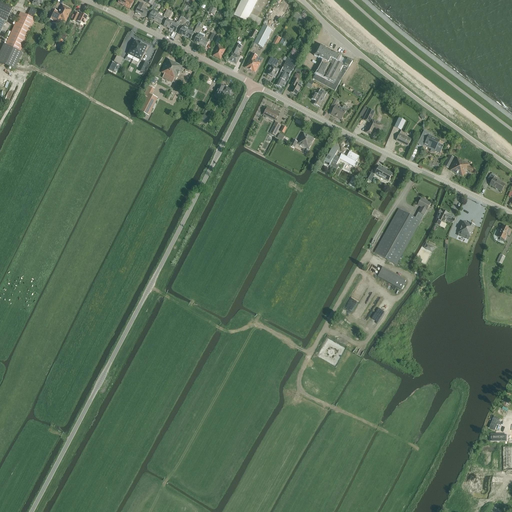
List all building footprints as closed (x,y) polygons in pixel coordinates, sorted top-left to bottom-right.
[(134,2),(130,0),(129,0),(126,7),(130,10),(134,2)] [(240,0),(232,17),(246,24),(258,0),(240,0)] [(0,32),(5,22),(6,22),(13,8),(0,1),(0,32)] [(53,9),(48,19),(54,22),(53,23),(59,26),(60,25),(59,24),(61,20),(62,21),(62,20),(66,22),(66,21),(72,9),(63,4),(59,13),(58,12),(53,9)] [(146,18),(149,12),(146,11),(147,8),(141,5),(136,13),(146,18)] [(211,6),(208,12),(214,15),(217,9),(211,6)] [(20,13),(5,45),(4,45),(1,50),(0,52),(0,63),(12,69),(20,53),(19,52),(34,20),(33,19),(36,11),(31,8),(27,16),(20,13)] [(154,11),(149,20),(155,23),(159,16),(160,14),(154,11)] [(80,25),(81,23),(83,25),(87,17),(81,14),(81,15),(76,13),(72,21),(80,25)] [(159,16),(155,23),(160,26),(164,19),(159,16)] [(174,24),(170,30),(176,33),(180,24),(182,25),(185,19),(181,17),(178,23),(177,22),(176,25),(174,24)] [(187,20),(185,19),(182,25),(184,27),(180,35),(186,38),(189,32),(188,31),(190,29),(186,27),(186,26),(185,25),(187,20)] [(170,30),(174,24),(168,21),(165,28),(170,30)] [(256,45),(265,50),(275,32),(266,27),(256,45)] [(194,34),(192,33),(193,31),(190,29),(188,31),(189,32),(186,38),(191,41),(194,34)] [(199,36),(195,43),(201,46),(204,39),(203,39),(204,36),(200,34),(199,34),(198,36),(199,36)] [(277,36),(273,44),(277,46),(279,42),(281,39),(277,36)] [(204,39),(201,46),(206,48),(209,42),(204,39)] [(237,43),(228,60),(237,65),(241,57),(237,55),(240,49),(240,50),(242,46),(241,46),(243,43),(238,40),(237,43)] [(135,59),(142,44),(135,41),(128,55),(135,59)] [(148,47),(142,44),(135,59),(141,62),(148,47)] [(314,55),(325,61),(319,71),(322,73),(320,76),(335,84),(340,73),(344,75),(353,61),(348,59),(344,66),(338,63),(341,57),(320,45),(314,55)] [(214,56),(221,60),(226,50),(219,47),(214,56)] [(245,68),(255,73),(260,63),(263,59),(258,56),(253,54),(246,68),(245,68)] [(124,59),(118,56),(115,62),(120,65),(124,59)] [(276,78),(280,70),(277,68),(280,61),(272,57),(268,64),(272,66),(268,74),(276,78)] [(282,88),(285,81),(287,82),(297,63),(288,58),(278,77),(280,79),(277,85),(282,88)] [(165,75),(163,79),(173,84),(175,80),(176,81),(180,72),(182,73),(184,69),(182,68),(183,67),(169,60),(162,74),(165,75)] [(144,62),(139,71),(145,74),(150,65),(144,62)] [(302,86),(298,84),(300,81),(295,78),(291,85),(294,87),(291,92),(297,96),(302,86)] [(344,81),(343,84),(353,89),(354,86),(344,81)] [(230,97),(233,91),(226,88),(225,88),(225,87),(221,85),(215,97),(219,99),(223,92),(224,93),(223,94),(230,97)] [(157,90),(151,87),(146,97),(149,99),(142,113),(147,115),(148,112),(153,114),(160,100),(154,96),(157,90)] [(323,101),(324,99),(327,94),(321,90),(318,96),(315,94),(312,100),(315,102),(314,104),(320,108),(323,101)] [(342,120),(347,111),(348,109),(344,106),(342,108),(337,105),(339,102),(335,100),(330,109),(333,111),(331,115),(342,120)] [(275,121),(278,115),(267,109),(264,115),(275,121)] [(380,132),(383,126),(372,120),(375,112),(369,109),(365,118),(371,121),(365,132),(372,136),(375,130),(380,132)] [(406,122),(399,118),(394,128),(401,131),(406,122)] [(275,136),(278,131),(281,126),(276,123),(273,129),(270,133),(275,136)] [(440,153),(444,146),(439,144),(441,141),(430,136),(430,134),(424,131),(420,140),(425,143),(424,146),(440,153)] [(408,146),(412,139),(400,133),(397,141),(408,146)] [(308,150),(314,140),(303,134),(298,143),(294,141),(291,146),(295,148),(297,144),(308,150)] [(333,159),(330,165),(337,169),(339,167),(337,166),(340,160),(354,168),(360,157),(351,151),(347,157),(342,154),(340,158),(335,156),(340,148),(335,145),(328,156),(333,159)] [(448,169),(454,158),(449,155),(443,166),(448,169)] [(333,159),(328,156),(324,164),(329,167),(330,165),(333,159)] [(473,173),(475,170),(468,167),(469,165),(457,159),(450,171),(463,178),(467,170),(473,173)] [(383,169),(379,167),(375,174),(389,181),(393,174),(387,171),(388,170),(384,167),(383,169)] [(501,192),(505,186),(494,179),(495,177),(491,175),(490,175),(487,180),(491,182),(490,185),(501,192)] [(422,208),(415,219),(399,210),(375,254),(397,266),(421,222),(431,204),(427,203),(426,203),(421,200),(418,206),(422,208)] [(440,215),(438,220),(435,224),(440,227),(442,222),(445,224),(447,221),(453,224),(456,219),(449,215),(449,214),(442,211),(441,211),(439,214),(440,215)] [(458,233),(470,238),(475,225),(469,223),(469,224),(466,222),(466,223),(462,222),(458,233)] [(504,243),(504,241),(507,236),(509,237),(511,231),(503,226),(497,237),(500,239),(500,240),(504,243)] [(427,243),(424,248),(431,252),(433,247),(427,243)] [(500,254),(496,262),(502,264),(505,257),(500,254)] [(378,277),(401,290),(406,281),(383,268),(378,277)] [(371,291),(366,299),(369,301),(374,293),(371,291)] [(495,431),(500,419),(494,417),(489,428),(495,431)] [(503,441),(503,471),(511,470),(511,418),(511,419),(507,419),(507,427),(511,427),(511,429),(505,429),(505,441),(503,441)] [(488,446),(479,464),(489,468),(497,450),(488,446)]
